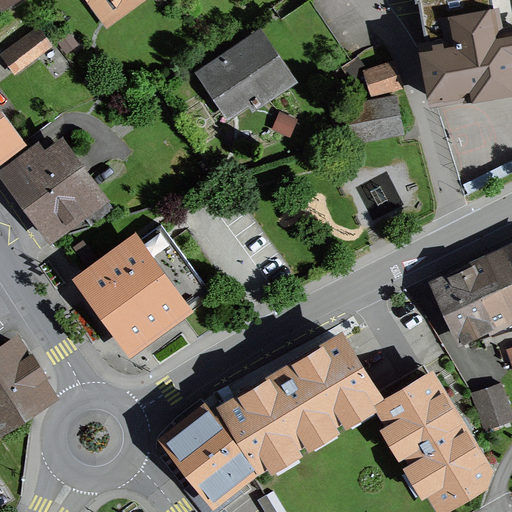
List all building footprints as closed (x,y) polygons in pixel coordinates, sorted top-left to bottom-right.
[(87,0),(106,25),(139,0),(87,0)] [(424,46),(433,100),(466,94),(466,96),(511,88),(511,29),(497,32),(491,0),(416,0),(422,33),(448,28),(450,41),(424,46)] [(37,30),(4,54),(14,69),(48,44),(37,30)] [(260,31),(199,72),(230,118),(291,77),(260,31)] [(367,73),(374,92),(398,84),(392,65),(367,73)] [(342,107),(349,142),(402,132),(395,97),(342,107)] [(0,160),(22,144),(0,114),(0,160)] [(11,173),(51,229),(80,207),(91,222),(109,208),(98,193),(94,196),(59,149),(42,161),(37,154),(11,173)] [(72,277),(130,357),(193,311),(135,231),(72,277)] [(511,268),(505,252),(437,285),(462,335),(490,322),(496,335),(511,329),(511,268)] [(15,335),(0,345),(0,433),(56,397),(15,335)] [(228,410),(260,462),(261,463),(374,395),(339,336),(292,365),(293,367),(274,378),(273,377),(225,405),(226,406),(228,410)] [(431,376),(381,406),(441,506),(483,481),(487,468),(431,376)] [(485,430),(511,420),(511,416),(500,383),(472,393),(485,430)] [(216,511),(243,492),(236,482),(260,462),(228,410),(226,406),(214,415),(206,405),(166,436),(198,477),(184,488),(202,511),(216,511)]
